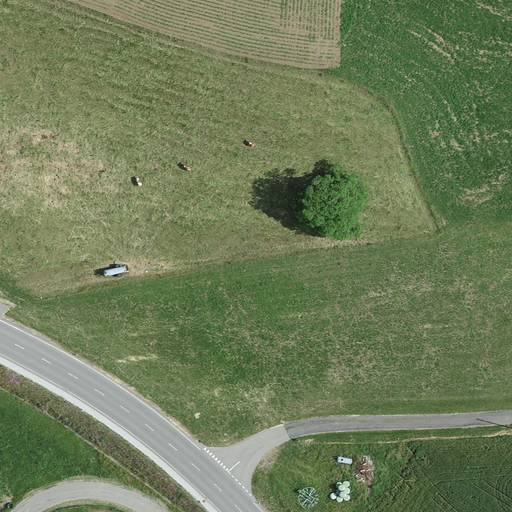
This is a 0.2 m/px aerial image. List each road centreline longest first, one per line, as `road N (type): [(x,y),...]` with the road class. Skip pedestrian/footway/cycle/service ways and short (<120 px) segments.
road 1 (unclassified): [(511,414),(286,430),(199,474)]
road 2 (secondary): [(0,338),(107,396),(199,474)]
road 3 (unclassified): [(148,511),(127,498),(81,489),(26,511)]
